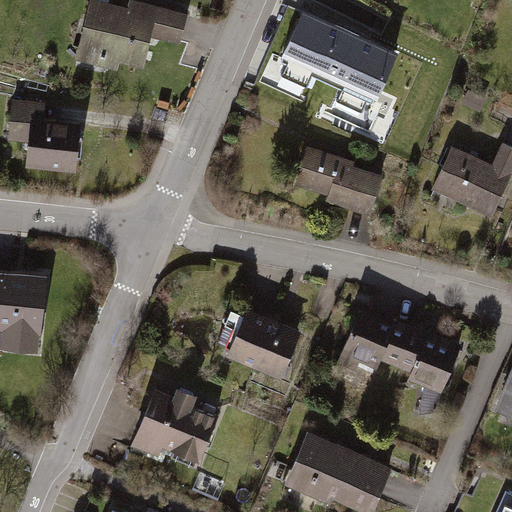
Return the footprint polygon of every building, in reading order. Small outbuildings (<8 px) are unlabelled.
[(131,11),(93,2),(78,62),(122,73),(124,64),(148,70),(156,39),(186,46),(193,17),(133,2),(131,11)] [(395,53),(304,11),(282,59),(372,101),(395,53)] [(84,173),(87,128),(49,125),(50,105),(15,102),(12,145),(36,146),(34,169),(84,173)] [(363,165),(305,147),(293,186),(329,197),(326,205),(369,217),(380,178),(361,172),(363,165)] [(450,149),(432,194),(492,219),(511,171),(511,151),(501,147),(492,167),(450,149)] [(53,279),(0,273),(0,348),(46,353),(53,279)] [(301,330),(248,309),(244,318),(230,312),(217,347),(231,352),(228,361),(281,381),(301,330)] [(460,349),(360,312),(341,365),(376,378),(381,363),(410,373),(404,388),(441,402),(460,349)] [(511,367),(494,415),(511,421),(511,367)] [(152,392),(131,447),(193,470),(214,415),(194,408),(198,397),(175,389),(172,399),(152,392)] [(373,511),(391,470),(306,435),(282,491),(333,511),(373,511)] [(511,511),(511,498),(503,494),(494,511),(511,511)]
